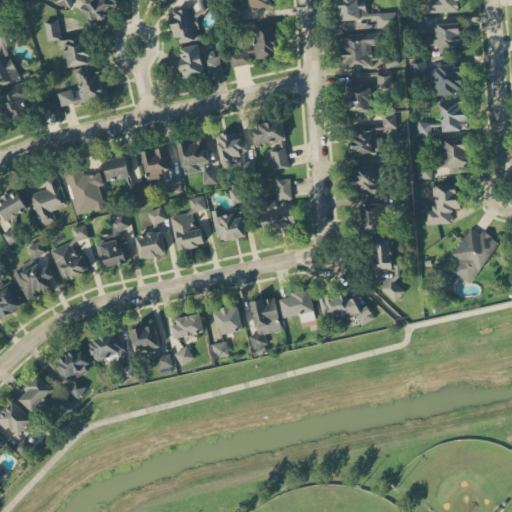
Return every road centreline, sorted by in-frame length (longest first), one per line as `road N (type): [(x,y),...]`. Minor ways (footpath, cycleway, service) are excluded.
road 1 (residential): [(0,367),(44,330),(109,301),(326,250)]
road 2 (residential): [(0,157),(312,80)]
road 3 (residential): [(326,250),(307,0)]
road 4 (residential): [(491,0),(504,190)]
